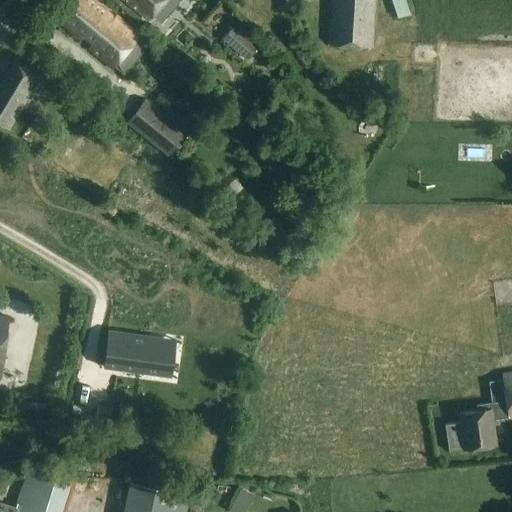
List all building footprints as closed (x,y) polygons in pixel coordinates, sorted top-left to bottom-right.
[(103,7),(93,0),(79,0),(61,21),(83,40),(86,37),(95,44),(91,49),(113,68),(114,67),(123,75),(147,48),(145,46),(148,43),(140,37),(142,35),(118,15),(116,18),(103,7)] [(126,0),(149,21),(167,0),(126,0)] [(159,17),(168,28),(188,11),(178,0),(159,17)] [(329,0),(327,45),(368,47),(369,19),(373,19),(374,0),(329,0)] [(224,39),(248,59),(258,47),(235,26),(224,39)] [(0,87),(0,122),(11,128),(42,75),(16,60),(0,87)] [(348,105),(354,99),(343,87),(337,94),(348,105)] [(230,123),(243,109),(233,100),(220,114),(230,123)] [(170,158),(188,135),(142,101),(125,124),(170,158)] [(57,128),(37,116),(30,126),(50,139),(57,128)] [(249,214),(256,208),(244,187),(234,179),(223,195),(249,214)] [(0,379),(0,380),(9,317),(0,316),(0,379)] [(140,372),(162,375),(166,344),(149,341),(149,337),(108,331),(103,367),(133,371),(134,368),(140,368),(140,372)] [(460,422),(444,424),(448,452),(495,446),(492,421),(511,418),(511,374),(503,375),(504,383),(489,385),(492,404),(476,406),(476,412),(459,414),(460,422)] [(62,511),(73,481),(30,468),(14,511),(12,511),(0,508),(0,511),(62,511)] [(185,511),(189,494),(130,481),(122,511),(185,511)]
